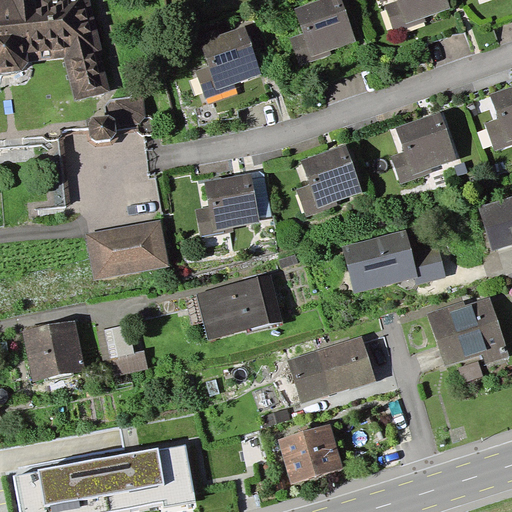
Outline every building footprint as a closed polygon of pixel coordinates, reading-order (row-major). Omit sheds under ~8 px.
[(0,0),(0,80),(21,81),(33,72),(31,64),(68,57),(77,103),(109,97),(91,0),(0,0)] [(338,0),(297,14),(304,34),(289,39),(299,67),(360,46),(344,0),(338,0)] [(397,0),(398,2),(385,7),(396,34),(456,11),(451,0),(397,0)] [(199,46),(206,66),(193,71),(203,98),(259,78),(242,31),(199,46)] [(511,93),(487,101),(495,112),(478,125),(497,151),(511,146),(511,93)] [(101,120),(87,121),(83,130),(84,142),(89,149),(104,148),(111,140),(110,131),(144,128),(141,98),(101,101),(101,120)] [(406,153),(389,158),(397,185),(457,166),(444,122),(400,135),(406,153)] [(312,186),(295,191),(303,218),(364,198),(351,156),(307,170),(312,186)] [(256,180),(209,189),(217,236),(265,227),(256,180)] [(511,201),(481,211),(495,256),(511,250),(511,201)] [(166,272),(158,224),(82,236),(90,284),(166,272)] [(407,233),(341,254),(353,296),(420,275),(407,233)] [(273,279),(199,298),(211,344),(285,325),(273,279)] [(492,300),(434,317),(451,374),(462,371),(467,386),(494,378),(489,365),(510,359),(492,300)] [(80,328),(27,337),(35,384),(88,375),(80,328)] [(127,328),(95,334),(101,363),(109,361),(132,357),(127,328)] [(361,340),(291,362),(305,405),(375,383),(361,340)] [(132,357),(109,361),(112,377),(146,371),(143,354),(132,357)] [(268,415),(271,426),(289,422),(286,411),(268,415)] [(330,426),(278,444),(293,487),(345,470),(330,426)] [(185,446),(15,475),(21,511),(113,511),(194,498),(185,446)]
